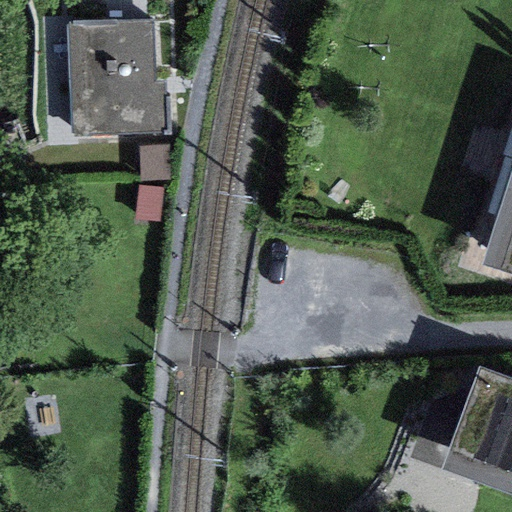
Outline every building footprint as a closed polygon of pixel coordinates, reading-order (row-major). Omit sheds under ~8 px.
[(73,26),(77,137),(170,133),(168,82),(156,82),(153,23),(73,26)] [(170,148),(140,148),(140,180),(170,180),(170,148)] [(511,277),(511,176),(482,268),(511,277)] [(164,189),(140,186),(136,219),(161,221),(164,189)] [(442,472),(511,497),(511,378),(480,367),(442,472)]
